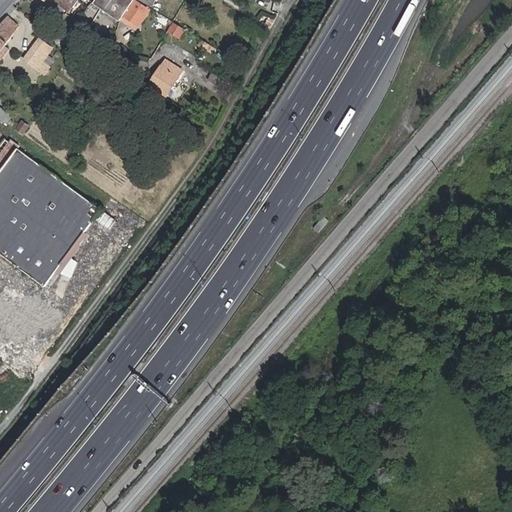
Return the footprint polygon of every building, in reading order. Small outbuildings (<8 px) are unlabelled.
[(44,0),(52,5),(53,3),(67,14),(77,0),(44,0)] [(86,0),(90,2),(93,4),(111,16),(117,21),(120,16),(137,27),(151,8),(138,0),(86,0)] [(66,15),(67,14),(53,3),(52,5),(59,10),(66,15)] [(0,24),(0,51),(4,47),(20,25),(8,16),(0,24)] [(120,16),(117,21),(133,32),(137,27),(120,16)] [(174,22),(169,31),(180,37),(185,29),(174,22)] [(49,55),(54,49),(38,37),(23,59),(45,75),(51,67),(49,65),(44,61),(49,55)] [(214,53),(217,48),(205,41),(202,46),(214,53)] [(4,47),(0,51),(0,60),(1,61),(9,51),(4,47)] [(54,59),(49,55),(44,61),(49,65),(54,59)] [(183,70),(165,59),(149,84),(166,96),(183,70)] [(224,80),(212,73),(208,79),(219,86),(224,80)] [(17,119),(0,106),(0,118),(12,126),(17,119)] [(16,129),(23,135),(30,126),(22,121),(16,129)] [(18,148),(0,171),(0,252),(45,285),(55,271),(83,234),(85,232),(95,217),(110,228),(116,219),(18,148)]
